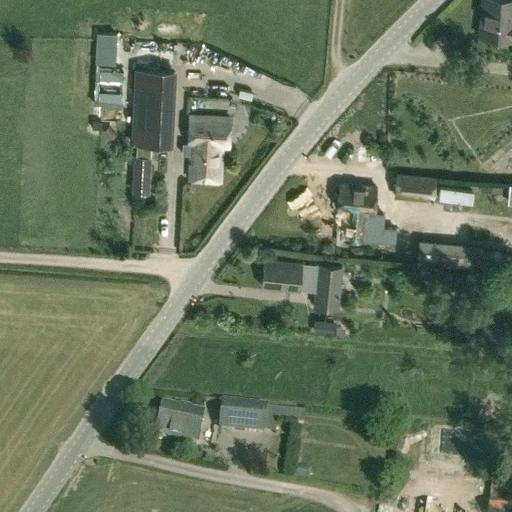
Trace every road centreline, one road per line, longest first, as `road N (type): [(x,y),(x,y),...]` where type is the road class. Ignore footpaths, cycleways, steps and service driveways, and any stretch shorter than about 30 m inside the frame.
road 1 (tertiary): [(33,511),(272,174),(438,0)]
road 2 (track): [(201,270),(0,260)]
